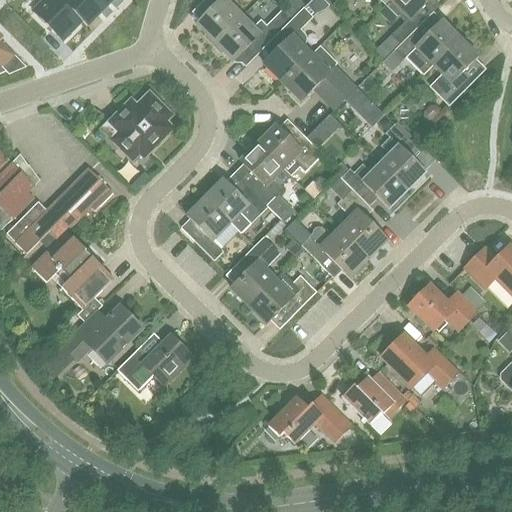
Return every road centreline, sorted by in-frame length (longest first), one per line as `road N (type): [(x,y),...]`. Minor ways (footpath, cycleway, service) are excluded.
road 1 (residential): [(511,212),(484,204),(464,213),(318,359),(274,375),(253,365),(147,259),(139,220),(197,153),(206,126),(200,97),(143,48)]
road 2 (tertiary): [(81,465),(153,497),(234,510),(511,469)]
road 3 (residential): [(143,48),(0,103)]
